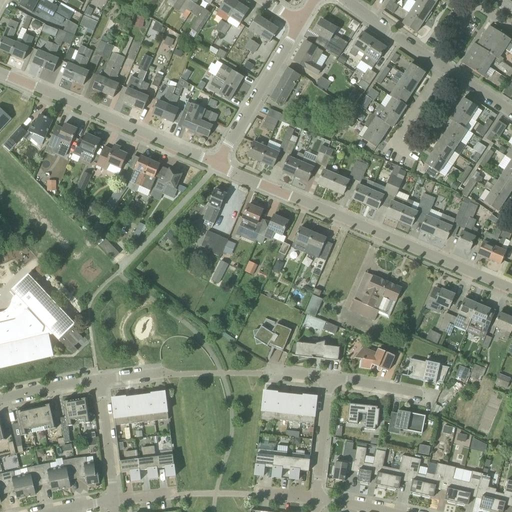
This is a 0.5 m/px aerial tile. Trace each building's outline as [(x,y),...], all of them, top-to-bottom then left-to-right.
[(52,18),(55,13),(40,4),(32,0),(22,0),(20,6),(32,13),(35,8),(52,18)] [(32,0),(40,4),(55,13),(58,7),(52,4),(54,0),(32,0)] [(157,0),(153,6),(154,7),(158,10),(164,0),(157,0)] [(176,4),(173,8),(179,11),(185,0),(178,0),(176,3),(176,4)] [(183,15),(181,19),(185,22),(191,13),(196,4),(199,0),(190,0),(190,1),(192,1),(183,15)] [(230,17),(239,3),(233,0),(225,0),(219,10),(230,17)] [(428,19),(432,13),(430,13),(431,12),(417,3),(412,0),(408,0),(403,9),(410,13),(423,22),(426,18),(428,19)] [(431,12),(438,1),(436,0),(418,0),(417,3),(431,12)] [(511,7),(511,0),(500,0),(498,3),(508,11),(511,7)] [(385,8),(394,14),(399,6),(394,3),(390,1),(385,8)] [(227,22),(226,23),(231,26),(231,25),(237,29),(241,24),(249,10),(239,3),(230,17),(227,22)] [(196,16),(201,7),(196,4),(191,13),(196,16)] [(90,17),(93,10),(87,7),(83,15),(90,17)] [(211,14),(201,7),(196,16),(199,17),(191,29),(198,33),(205,23),(207,21),(211,14)] [(15,15),(24,21),(27,16),(18,10),(15,15)] [(423,22),(410,13),(402,24),(416,33),(423,22)] [(16,43),(11,55),(24,60),(32,41),(34,37),(31,36),(25,34),(27,30),(32,18),(27,16),(22,28),(16,43)] [(142,28),(145,17),(138,16),(136,27),(142,28)] [(249,29),(259,36),(268,22),(258,16),(249,29)] [(152,20),(150,32),(158,34),(159,23),(152,20)] [(220,32),(226,23),(222,20),(216,29),(220,32)] [(341,40),(333,35),(336,29),(322,20),(315,32),(329,41),(338,45),(341,40)] [(33,22),(32,25),(33,28),(37,30),(40,29),(41,26),(40,23),(35,21),(33,22)] [(70,22),(68,21),(66,26),(63,32),(68,34),(74,36),(78,26),(76,25),(70,22)] [(268,22),(259,36),(270,43),(279,29),(268,22)] [(231,26),(226,23),(220,32),(225,35),(231,26)] [(488,34),(485,37),(505,50),(511,54),(511,40),(490,26),(487,31),(488,32),(489,32),(488,34)] [(12,41),(16,30),(8,27),(0,45),(0,49),(11,55),(16,43),(12,41)] [(126,39),(130,30),(124,28),(120,36),(126,39)] [(52,29),(50,36),(55,38),(58,31),(52,29)] [(101,57),(107,43),(110,35),(105,32),(95,54),(101,57)] [(365,55),(374,41),(363,33),(349,53),(355,57),(359,51),(365,55)] [(171,47),(174,40),(167,37),(164,44),(171,47)] [(500,57),(505,50),(485,37),(482,42),(480,41),(477,45),(498,60),(501,62),(503,58),(500,57)] [(127,38),(123,46),(129,48),(132,40),(127,38)] [(250,51),(255,42),(251,39),(245,48),(250,51)] [(294,61),(318,75),(319,74),(322,76),(326,70),(310,61),(313,56),(319,60),(324,52),(322,51),(305,41),(294,61)] [(373,69),(386,48),(374,41),(365,55),(361,61),(373,69)] [(43,68),(54,44),(48,42),(43,53),(39,50),(33,64),(43,68)] [(260,45),(255,42),(250,51),(254,54),(260,45)] [(109,60),(115,47),(107,43),(101,57),(109,60)] [(501,62),(498,60),(477,45),(474,43),(471,48),(473,49),(470,54),(489,67),(494,61),(499,64),(501,62)] [(55,57),(59,46),(54,44),(43,68),(54,73),(59,59),(55,57)] [(73,81),(84,57),(86,51),(80,49),(73,65),(68,63),(63,76),(73,81)] [(84,57),(73,81),(84,85),(89,72),(85,70),(93,51),(87,49),(86,51),(84,57)] [(227,52),(220,49),(217,55),(224,59),(227,52)] [(98,76),(93,89),(103,93),(114,69),(119,55),(113,53),(102,77),(98,76)] [(395,64),(400,56),(395,54),(391,61),(395,64)] [(485,74),(489,67),(470,54),(467,59),(465,58),(461,63),(486,79),(488,76),(485,74)] [(119,72),(125,58),(119,55),(114,69),(103,93),(114,98),(119,85),(115,83),(119,72)] [(138,70),(141,71),(142,70),(147,72),(153,59),(145,55),(138,70)] [(347,60),(341,56),(338,61),(344,65),(347,60)] [(418,84),(425,73),(412,64),(404,74),(418,84)] [(510,77),(511,74),(511,68),(504,64),(502,68),(508,72),(506,75),(510,77)] [(223,65),(218,73),(228,79),(226,83),(237,89),(240,84),(244,77),(236,72),(223,65)] [(207,80),(210,72),(198,67),(194,75),(207,80)] [(385,77),(390,70),(386,67),(381,75),(385,77)] [(300,76),(288,68),(271,98),(283,105),(300,76)] [(366,91),(377,74),(369,69),(358,85),(366,91)] [(128,88),(123,102),(133,106),(144,82),(143,81),(147,72),(142,70),(141,71),(137,79),(131,76),(127,88),(128,88)] [(157,74),(152,84),(159,87),(163,77),(157,74)] [(395,76),(391,81),(397,85),(411,94),(418,84),(404,74),(401,80),(395,76)] [(380,85),(385,77),(381,75),(376,82),(380,85)] [(503,85),(507,80),(501,76),(497,81),(503,85)] [(322,77),(317,84),(326,90),(331,83),(322,77)] [(186,89),(189,84),(180,79),(177,86),(186,89)] [(201,81),(197,87),(202,91),(206,84),(201,81)] [(230,101),(237,89),(226,83),(223,87),(213,81),(208,89),(230,101)] [(145,95),(149,84),(144,82),(133,106),(144,111),(149,97),(145,95)] [(158,101),(153,114),(163,119),(173,94),(174,95),(176,88),(171,86),(170,85),(162,103),(158,101)] [(411,94),(397,85),(390,96),(407,107),(405,105),(411,94)] [(379,94),(372,88),(367,96),(374,101),(379,94)] [(173,94),(163,119),(174,123),(176,117),(179,110),(175,108),(176,103),(179,97),(177,96),(174,95),(173,94)] [(407,107),(390,96),(388,95),(381,105),(385,108),(400,117),(407,107)] [(457,109),(471,118),(478,107),(464,98),(457,109)] [(188,115),(183,127),(189,130),(189,132),(193,134),(195,132),(196,132),(201,121),(205,110),(201,108),(192,104),(188,115)] [(385,108),(378,118),(390,126),(393,128),(400,117),(385,108)] [(270,109),(267,115),(278,120),(281,114),(270,109)] [(453,122),(464,129),(471,118),(457,109),(450,119),(453,122)] [(201,121),(196,132),(208,138),(213,127),(218,116),(218,115),(205,110),(201,121)] [(356,120),(361,112),(358,110),(352,117),(356,120)] [(45,139),(52,123),(53,120),(45,117),(42,114),(39,117),(36,123),(35,121),(32,125),(29,131),(27,132),(21,126),(14,134),(10,138),(17,144),(24,137),(27,141),(34,133),(45,139)] [(278,120),(287,124),(288,120),(289,118),(281,114),(278,120)] [(364,125),(369,128),(383,137),(390,126),(378,118),(374,116),(372,114),(364,125)] [(278,120),(267,115),(262,127),(273,132),(278,120)] [(362,124),(356,120),(352,117),(348,124),(357,131),(362,124)] [(488,129),(492,124),(493,122),(489,119),(484,126),(488,129)] [(500,136),(506,126),(498,121),(491,132),(496,134),(500,136)] [(460,141),(467,131),(464,129),(453,122),(446,132),(460,141)] [(70,146),(78,129),(65,124),(63,129),(57,126),(48,145),(58,149),(62,142),(70,146)] [(483,137),(488,129),(484,126),(479,134),(483,137)] [(292,136),(294,130),(289,127),(279,150),(285,152),(292,136)] [(383,137),(369,128),(362,139),(376,148),(383,137)] [(453,152),(460,141),(446,132),(439,143),(453,152)] [(491,142),(496,134),(491,132),(487,139),(491,142)] [(73,154),(80,158),(80,159),(91,164),(94,156),(101,140),(86,134),(83,141),(80,140),(73,154)] [(291,155),(298,138),(292,136),(285,152),(291,155)] [(261,162),(267,148),(254,142),(248,157),(261,162)] [(446,162),(453,152),(439,143),(432,153),(446,162)] [(121,170),(128,155),(120,151),(121,148),(115,145),(112,150),(105,147),(97,166),(107,170),(110,164),(121,170)] [(315,162),(303,157),(295,177),(308,182),(316,163),(320,165),(323,160),(328,148),(322,145),(315,162)] [(481,155),(486,148),(482,145),(477,152),(481,155)] [(273,167),(278,157),(279,153),(267,148),(261,162),(273,167)] [(334,150),(328,148),(323,160),(320,165),(326,168),(334,150)] [(489,160),(494,153),(490,150),(485,157),(489,160)] [(476,163),(481,155),(477,152),(472,160),(476,163)] [(303,157),(304,155),(298,153),(295,160),(289,157),(283,171),(295,177),(303,157)] [(439,173),(446,162),(432,153),(425,164),(429,166),(425,172),(435,179),(439,173)] [(135,170),(131,179),(136,181),(135,184),(139,186),(145,174),(151,161),(141,156),(140,159),(135,169),(135,170)] [(484,167),(489,160),(485,157),(480,165),(484,167)] [(145,174),(139,186),(150,191),(156,178),(155,178),(155,177),(160,166),(161,165),(151,161),(145,174)] [(355,180),(362,163),(357,161),(349,178),(355,180)] [(361,183),(368,165),(362,163),(355,180),(361,183)] [(468,176),(472,169),(468,166),(463,174),(468,176)] [(154,190),(151,197),(160,201),(163,194),(164,195),(168,186),(176,189),(182,175),(170,169),(165,181),(159,179),(154,190)] [(331,190),(337,176),(324,170),(318,184),(331,190)] [(389,209),(386,216),(392,218),(399,221),(405,207),(407,202),(396,197),(398,192),(406,173),(400,170),(398,176),(389,196),(395,198),(393,202),(392,202),(389,209)] [(479,175),(480,174),(476,171),(471,179),(475,181),(479,175)] [(511,190),(511,175),(505,171),(498,181),(511,190)] [(78,206),(92,176),(84,172),(71,202),(78,206)] [(374,183),(365,205),(378,210),(384,196),(383,195),(384,193),(389,196),(398,176),(392,174),(386,188),(374,183)] [(463,184),(468,176),(463,174),(458,181),(463,184)] [(349,181),(337,176),(331,190),(343,195),(349,181)] [(419,177),(416,183),(422,185),(425,179),(419,177)] [(477,182),(475,181),(471,179),(466,186),(472,190),(477,182)] [(56,191),(56,181),(47,181),(47,191),(56,191)] [(365,205),(374,183),(368,181),(365,188),(359,185),(353,199),(365,205)] [(456,190),(460,185),(454,181),(451,187),(456,190)] [(511,190),(498,181),(495,186),(488,182),(485,187),(491,192),(505,201),(507,198),(511,190)] [(111,211),(128,188),(121,183),(107,203),(108,204),(105,208),(111,211)] [(212,228),(227,194),(215,190),(208,205),(212,207),(204,225),(212,228)] [(505,201),(491,192),(484,203),(498,212),(505,201)] [(405,207),(399,221),(400,222),(412,227),(414,221),(418,212),(419,209),(424,211),(430,196),(424,194),(419,205),(417,211),(411,209),(414,202),(408,200),(407,202),(405,207)] [(433,236),(443,214),(431,210),(436,198),(430,196),(424,211),(428,213),(421,230),(433,236)] [(453,224),(459,227),(468,205),(470,200),(465,198),(455,220),(443,214),(433,236),(446,241),(453,224)] [(263,211),(257,208),(256,205),(252,203),(250,205),(249,205),(240,226),(259,234),(265,221),(260,218),(263,211)] [(463,232),(457,246),(470,251),(475,237),(478,229),(474,227),(477,221),(473,219),(477,209),(468,205),(459,227),(465,229),(464,233),(463,232)] [(98,210),(90,206),(86,216),(93,219),(98,210)] [(266,237),(272,240),(275,232),(282,236),(288,222),(274,216),(271,223),(265,221),(259,234),(256,241),(263,244),(266,237)] [(478,255),(489,260),(502,230),(505,224),(500,220),(496,229),(493,235),(487,233),(478,255)] [(86,223),(82,229),(86,233),(91,227),(86,223)] [(134,236),(133,239),(135,240),(136,237),(137,237),(139,238),(142,231),(143,232),(148,227),(144,225),(145,225),(139,223),(134,236)] [(98,238),(104,229),(97,224),(91,232),(98,238)] [(179,235),(172,228),(165,236),(172,243),(179,235)] [(293,247),(292,248),(305,253),(314,233),(301,228),(293,247)] [(501,265),(506,252),(501,249),(505,239),(509,241),(511,235),(503,231),(502,230),(489,260),(501,265)] [(223,252),(228,240),(208,231),(202,246),(212,251),(211,253),(221,257),(223,252)] [(314,233),(305,253),(317,259),(318,259),(312,273),(320,276),(326,261),(333,245),(325,242),(327,239),(314,233)] [(113,260),(120,254),(106,239),(99,246),(113,260)] [(284,255),(285,256),(290,246),(284,243),(279,253),(283,255),(284,255)] [(221,261),(212,279),(219,283),(228,265),(221,261)] [(249,262),(244,272),(252,276),(257,266),(249,262)] [(354,300),(350,310),(351,310),(365,316),(375,320),(378,314),(389,319),(396,302),(402,288),(375,277),(373,276),(366,273),(358,290),(366,293),(361,303),(354,300)] [(58,339),(74,323),(29,275),(13,290),(17,294),(14,297),(13,298),(12,298),(11,301),(11,302),(11,304),(10,306),(9,308),(7,310),(5,311),(3,312),(1,313),(0,312),(0,364),(1,364),(2,369),(52,357),(53,357),(48,336),(54,334),(58,339)] [(433,291),(426,308),(437,313),(439,314),(441,308),(442,306),(443,307),(444,307),(449,309),(455,295),(453,294),(442,290),(440,294),(433,291)] [(315,316),(323,299),(313,294),(305,312),(315,316)] [(447,327),(445,333),(450,335),(454,326),(467,331),(469,326),(478,304),(465,299),(464,302),(459,313),(457,318),(452,316),(447,327)] [(467,331),(466,332),(481,338),(481,339),(484,340),(486,336),(492,322),(495,315),(489,313),(490,310),(490,307),(485,305),(483,307),(478,304),(469,326),(467,331)] [(442,324),(439,331),(445,333),(447,327),(452,316),(446,313),(442,324)] [(510,333),(511,329),(511,318),(500,313),(494,326),(503,330),(499,338),(507,341),(510,333)] [(326,321),(323,328),(335,333),(337,326),(326,321)] [(272,333),(262,326),(260,330),(254,331),(255,337),(254,338),(255,339),(257,345),(263,344),(268,347),(270,344),(284,350),(292,330),(277,324),(272,333)] [(216,327),(214,330),(224,336),(226,333),(216,327)] [(437,345),(441,335),(436,333),(431,342),(437,345)] [(486,336),(484,340),(482,344),(481,347),(487,349),(492,338),(491,338),(486,336)] [(338,362),(340,348),(325,346),(326,341),(316,344),(316,345),(297,343),(295,356),(293,355),(293,356),(298,357),(299,361),(309,358),(338,362)] [(382,371),(382,370),(388,372),(395,356),(379,349),(377,354),(363,348),(353,359),(355,358),(361,359),(361,368),(361,367),(371,369),(373,365),(377,368),(377,369),(379,372),(381,372),(382,371)] [(427,382),(436,384),(440,365),(426,361),(426,363),(418,361),(417,367),(414,367),(412,378),(423,380),(423,378),(428,379),(427,382)] [(484,377),(487,369),(476,365),(471,377),(481,380),(483,376),(484,377)] [(459,366),(455,376),(466,380),(470,370),(459,366)] [(499,374),(495,384),(507,389),(511,378),(499,374)] [(264,392),(261,419),(274,420),(277,394),(277,393),(264,391),(264,392)] [(169,419),(166,393),(152,395),(155,421),(169,419)] [(288,421),(291,395),(277,394),(274,420),(288,421)] [(155,421),(152,395),(139,396),(142,423),(155,421)] [(301,423),(304,397),(291,395),(288,421),(301,423)] [(142,423),(139,396),(126,398),(129,424),(142,423)] [(304,397),(301,423),(314,424),(317,398),(317,397),(304,396),(304,397)] [(91,423),(90,416),(87,398),(76,400),(78,416),(79,425),(91,423)] [(129,424),(126,398),(112,400),(115,426),(129,424)] [(68,427),(79,425),(78,416),(76,400),(63,402),(66,418),(60,418),(63,435),(69,434),(68,427)] [(41,407),(40,407),(45,431),(51,429),(51,430),(57,429),(54,417),(52,404),(41,407)] [(350,404),(347,423),(358,425),(359,413),(367,414),(365,429),(375,431),(376,426),(378,426),(380,410),(378,409),(378,407),(350,404)] [(443,408),(436,404),(430,415),(433,417),(434,415),(436,416),(443,408)] [(28,409),(33,433),(45,431),(40,407),(28,409)] [(33,433),(28,409),(16,412),(18,424),(12,425),(15,438),(21,436),(28,435),(28,434),(33,433)] [(422,434),(426,416),(398,411),(395,429),(422,434)] [(341,436),(342,426),(335,425),(334,435),(341,436)] [(444,426),(443,433),(451,435),(453,428),(444,426)] [(459,434),(457,441),(466,443),(467,436),(459,434)] [(479,442),(477,448),(484,452),(487,446),(479,442)] [(420,445),(418,453),(428,455),(430,447),(420,445)] [(156,457),(154,446),(142,448),(144,458),(138,459),(140,471),(148,470),(149,479),(158,478),(157,469),(156,457)] [(370,484),(371,475),(373,465),(364,463),(367,449),(366,448),(358,447),(357,447),(355,459),(353,472),(359,473),(358,482),(361,482),(361,484),(368,485),(369,483),(370,484)] [(138,459),(137,450),(125,452),(126,461),(120,462),(121,473),(131,472),(132,482),(141,480),(140,471),(138,459)] [(176,476),(172,450),(160,452),(161,456),(156,457),(157,469),(166,468),(167,477),(176,476)] [(273,468),(275,452),(258,450),(255,476),(264,477),(265,467),(273,468)] [(383,467),(386,452),(376,450),(374,465),(373,465),(371,475),(377,476),(376,485),(379,485),(378,487),(387,489),(391,468),(383,467)] [(291,470),(292,458),(287,458),(287,453),(275,452),(273,468),(272,477),(281,478),(282,469),(291,470)] [(309,472),(310,460),(304,460),(305,455),(293,453),(292,458),(291,470),(290,479),(299,480),(300,471),(309,472)] [(406,482),(412,458),(402,456),(399,470),(391,468),(387,489),(395,491),(396,489),(399,490),(401,481),(406,482)] [(100,483),(98,472),(98,469),(95,469),(94,463),(87,464),(86,457),(76,459),(75,459),(78,479),(86,478),(87,485),(100,483)] [(353,472),(355,459),(349,458),(349,461),(337,459),(335,467),(334,467),(332,475),(334,475),(333,479),(345,481),(347,471),(353,472)] [(418,474),(421,460),(412,458),(406,482),(412,483),(410,492),(414,493),(413,495),(421,497),(426,476),(418,474)] [(78,479),(75,459),(63,461),(64,468),(57,469),(61,489),(71,488),(69,480),(78,479)] [(61,489),(57,469),(51,470),(49,464),(38,466),(42,486),(50,484),(52,491),(61,489)] [(441,490),(447,466),(438,464),(435,475),(427,473),(426,476),(421,497),(430,499),(430,497),(433,498),(435,489),(441,490)] [(42,486),(38,466),(27,469),(29,475),(22,476),(27,497),(36,495),(34,487),(42,486)] [(453,479),(456,468),(447,466),(441,490),(447,491),(445,500),(448,501),(448,503),(456,505),(462,481),(453,479)] [(27,497),(22,476),(15,478),(14,472),(3,474),(7,494),(16,492),(17,499),(27,497)] [(476,498),(482,474),(472,472),(470,483),(462,481),(456,505),(464,507),(465,505),(468,505),(470,497),(476,498)] [(486,511),(490,511),(496,492),(496,490),(488,488),(491,476),(482,474),(476,498),(482,500),(480,508),(483,509),(482,511),(486,511)] [(511,507),(511,501),(511,481),(507,480),(504,494),(496,492),(490,511),(503,511),(505,505),(511,507)]
